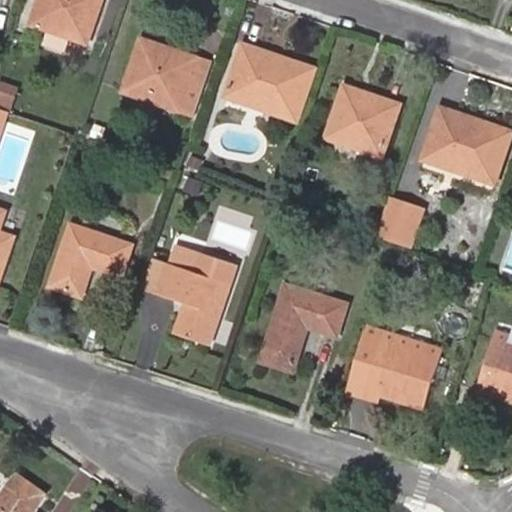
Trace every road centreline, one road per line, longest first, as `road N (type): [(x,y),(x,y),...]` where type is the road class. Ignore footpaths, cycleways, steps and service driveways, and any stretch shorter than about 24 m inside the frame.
road 1 (residential): [(470,511),(434,488),(0,350)]
road 2 (residential): [(0,371),(204,511)]
road 3 (residential): [(359,0),(511,52)]
